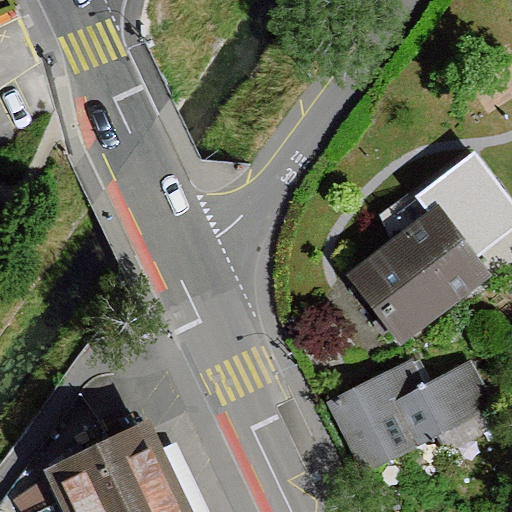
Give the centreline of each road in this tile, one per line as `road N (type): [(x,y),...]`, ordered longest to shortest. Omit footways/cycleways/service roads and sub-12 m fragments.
road 1 (unclassified): [(189,270),(249,212),(405,0)]
road 2 (tertiary): [(189,270),(74,16)]
road 3 (tertiary): [(300,511),(189,270)]
